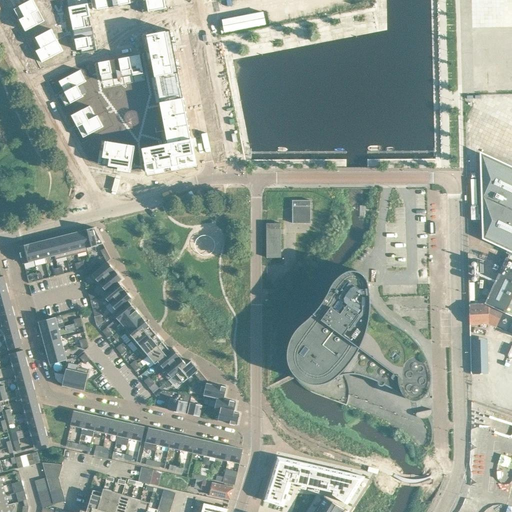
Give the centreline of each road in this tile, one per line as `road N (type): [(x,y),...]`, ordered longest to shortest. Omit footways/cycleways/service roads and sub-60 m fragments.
road 1 (unclassified): [(442,511),(462,441),(455,178),(378,178)]
road 2 (residential): [(256,441),(47,390),(4,238)]
road 3 (residential): [(256,441),(255,176)]
road 4 (residential): [(211,179),(128,209),(4,238)]
road 5 (residential): [(177,0),(211,179)]
road 6 (residential): [(235,176),(199,0)]
road 7 (residential): [(378,178),(255,176)]
